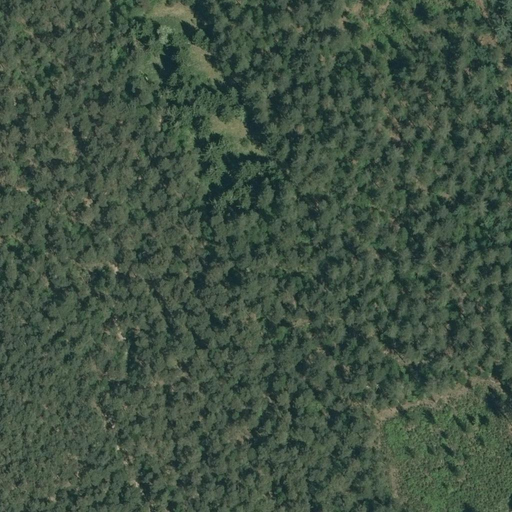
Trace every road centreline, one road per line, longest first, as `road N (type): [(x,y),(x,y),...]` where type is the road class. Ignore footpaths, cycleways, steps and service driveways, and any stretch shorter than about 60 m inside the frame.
road 1 (track): [(144,511),(116,454),(109,416),(126,360),(115,312),(121,194)]
road 2 (track): [(121,194),(0,195)]
